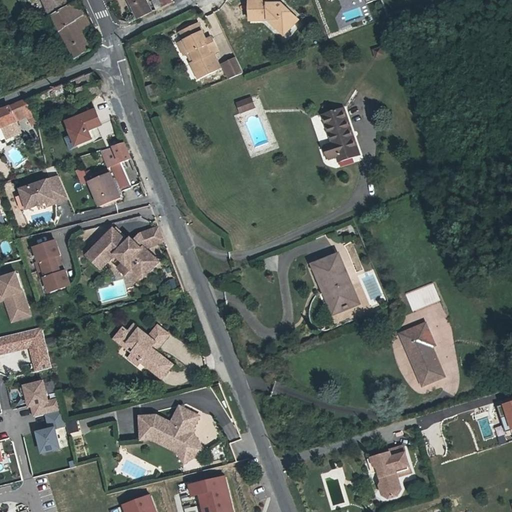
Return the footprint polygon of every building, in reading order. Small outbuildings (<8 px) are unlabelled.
[(44,0),(53,16),(65,8),(61,0),(44,0)] [(152,13),(146,0),(128,0),(138,20),(145,16),(152,13)] [(157,12),(169,6),(165,0),(152,0),(157,12)] [(73,4),(65,8),(53,16),(57,26),(60,33),(75,60),(90,50),(81,35),(91,29),(73,4)] [(270,23),(276,29),(280,25),(290,34),(301,22),(284,6),(271,7),(272,4),(253,4),(253,22),(270,23)] [(31,28),(32,29),(37,38),(43,34),(37,25),(31,28)] [(197,64),(195,65),(200,80),(220,72),(214,57),(219,55),(214,40),(209,42),(206,43),(203,36),(206,34),(202,25),(185,32),(188,40),(185,41),(190,54),(193,53),(197,64)] [(286,38),(290,34),(280,25),(276,29),(286,38)] [(25,45),(37,38),(32,29),(17,39),(18,41),(21,39),(25,45)] [(185,56),(190,54),(185,41),(180,42),(185,56)] [(238,61),(225,66),(231,81),(245,76),(238,61)] [(95,73),(87,77),(91,87),(99,83),(95,73)] [(87,77),(73,82),(77,91),(90,86),(87,77)] [(0,110),(0,125),(27,113),(28,116),(33,113),(26,99),(0,110)] [(253,100),(237,106),(241,115),(256,110),(253,100)] [(105,124),(97,108),(67,120),(80,146),(97,139),(93,130),(105,124)] [(346,114),(325,122),(335,150),(330,151),(335,165),(360,156),(346,114)] [(72,136),(67,138),(72,150),(78,148),(72,136)] [(123,144),(113,147),(120,163),(130,159),(123,144)] [(108,172),(88,182),(100,207),(120,197),(108,172)] [(61,176),(22,190),(30,210),(71,201),(61,176)] [(162,240),(156,226),(136,234),(130,240),(139,248),(141,246),(142,248),(162,240)] [(125,242),(111,229),(92,248),(107,262),(114,254),(116,257),(130,270),(131,268),(141,277),(156,261),(142,248),(141,246),(139,248),(130,240),(128,238),(125,242)] [(63,254),(58,239),(36,248),(40,261),(35,263),(42,279),(47,277),(53,293),(74,286),(69,270),(63,272),(59,258),(63,254)] [(134,285),(141,277),(131,268),(130,270),(116,257),(112,262),(117,267),(116,268),(134,285)] [(339,260),(317,269),(336,313),(358,303),(339,260)] [(18,273),(0,277),(0,302),(5,301),(11,321),(33,316),(18,273)] [(407,293),(413,311),(441,302),(435,284),(407,293)] [(132,336),(123,346),(131,352),(127,357),(136,365),(139,361),(162,380),(173,366),(155,352),(154,350),(154,346),(156,343),(149,337),(134,325),(128,332),(132,336)] [(168,335),(157,326),(149,337),(156,343),(154,346),(154,350),(155,352),(168,335)] [(426,326),(403,336),(424,385),(444,377),(432,347),(433,345),(426,326)] [(128,332),(122,328),(113,338),(123,346),(132,336),(128,332)] [(46,350),(49,360),(56,358),(54,349),(46,350)] [(55,380),(27,385),(33,419),(47,417),(49,430),(39,432),(44,457),(70,453),(60,396),(58,396),(55,380)] [(139,416),(140,435),(151,434),(182,449),(187,445),(194,455),(203,449),(192,433),(190,432),(198,415),(179,406),(170,422),(156,415),(139,416)] [(77,422),(68,425),(71,435),(80,432),(77,422)] [(151,434),(140,435),(140,439),(151,438),(177,451),(184,462),(194,455),(187,445),(182,449),(151,434)] [(386,456),(374,460),(376,467),(379,469),(381,474),(382,479),(383,479),(384,484),(383,484),(381,487),(384,496),(390,500),(398,498),(402,491),(398,478),(412,474),(405,449),(388,453),(386,456)] [(376,467),(374,460),(370,461),(374,476),(381,474),(379,469),(376,467)] [(205,511),(236,511),(229,477),(191,486),(194,500),(202,499),(205,511)] [(126,505),(128,511),(161,511),(157,496),(126,505)]
